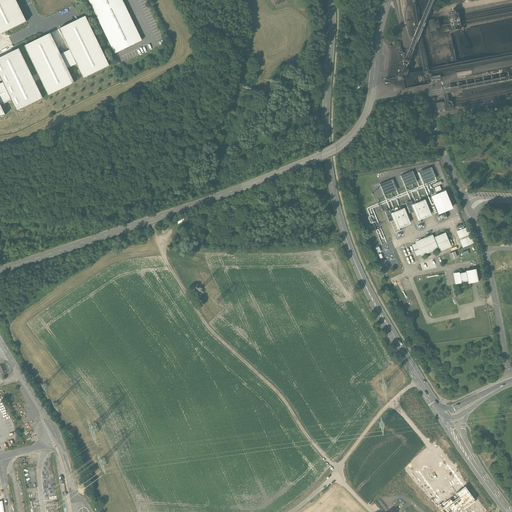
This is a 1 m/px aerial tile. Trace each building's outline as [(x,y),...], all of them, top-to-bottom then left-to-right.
[(0,0),(0,34),(27,22),(15,0),(0,0)] [(121,0),(88,0),(115,54),(142,41),(121,0)] [(83,79),(109,66),(85,17),(60,29),(71,53),(62,57),(51,34),(24,46),(48,96),(74,83),(67,69),(76,64),(83,79)] [(511,19),(450,31),(457,63),(511,52),(511,19)] [(43,98),(19,49),(0,57),(0,76),(4,85),(0,86),(0,115),(6,115),(1,106),(12,100),(17,111),(43,98)] [(511,67),(448,80),(451,93),(450,93),(451,100),(511,87),(511,67)] [(445,101),(435,103),(437,112),(435,113),(436,118),(452,115),(449,101),(445,102),(445,101)] [(453,209),(446,191),(445,191),(431,197),(434,204),(439,215),(453,209)] [(432,216),(425,200),(421,201),(412,205),(415,212),(411,214),(416,225),(421,223),(420,220),(432,216)] [(410,224),(404,209),(400,210),(391,214),(394,221),(390,222),(395,233),(400,231),(399,229),(410,224)] [(466,229),(458,232),(464,247),(472,244),(466,229)] [(432,235),(415,242),(416,244),(412,245),(416,256),(420,255),(421,257),(438,249),(439,248),(440,252),(451,247),(445,233),(433,238),(432,235)] [(459,273),(454,274),(456,285),(461,284),(461,282),(468,281),(468,284),(478,282),(476,269),(466,271),(466,273),(460,274),(459,273)] [(419,473),(448,511),(462,511),(476,502),(441,457),(419,473)]
